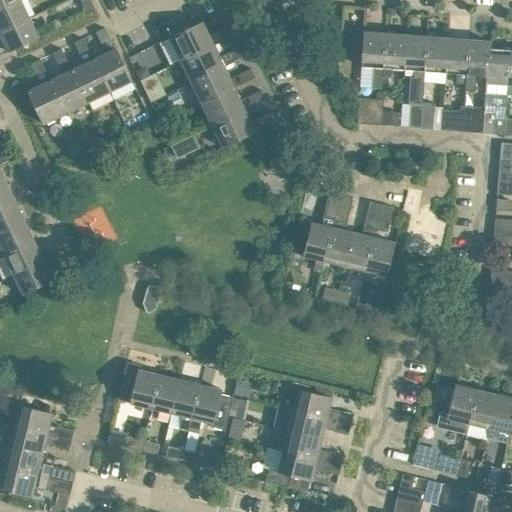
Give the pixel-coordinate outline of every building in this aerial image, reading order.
[(0,0),(0,8),(17,0),(0,0)] [(0,32),(29,18),(20,0),(17,0),(0,8),(0,32)] [(81,0),(87,13),(96,9),(91,0),(81,0)] [(0,32),(9,52),(39,37),(29,18),(0,32)] [(181,60),(213,44),(202,22),(170,37),(181,60)] [(221,40),(235,34),(230,25),(217,31),(221,40)] [(102,45),(111,41),(105,27),(96,32),(102,45)] [(383,77),(386,33),(364,31),(362,66),(373,67),(372,88),(382,89),(383,77)] [(404,70),(407,35),(386,33),(383,77),(388,78),(392,75),(392,69),(404,70)] [(425,71),(428,36),(407,35),(404,70),(411,70),(409,104),(411,104),(409,127),(420,128),(422,102),(423,102),(425,71)] [(446,73),(449,38),(428,36),(425,71),(446,73)] [(83,38),(74,42),(81,56),(90,51),(83,38)] [(466,83),(469,40),(449,38),(446,73),(457,74),(456,82),(465,83),(466,83)] [(491,41),(490,41),(469,40),(466,83),(465,83),(465,90),(475,91),(476,75),(487,76),(488,76),(490,48),(491,48),(491,41)] [(192,81),(224,66),(213,44),(181,60),(192,81)] [(232,62),(245,55),(241,46),(227,53),(232,62)] [(94,59),(110,92),(132,81),(116,48),(94,59)] [(487,76),(485,93),(507,95),(511,50),(491,48),(490,48),(488,76),(487,76)] [(62,49),(53,53),(59,66),(68,62),(62,49)] [(40,59),(31,63),(38,77),(47,72),(40,59)] [(88,102),(110,92),(94,59),(72,70),(88,102)] [(151,75),(146,65),(135,70),(140,80),(151,75)] [(202,103),(234,88),(224,66),(192,81),(202,103)] [(242,83),(255,77),(251,68),(238,74),(242,83)] [(66,113),(88,102),(72,70),(51,81),(66,113)] [(151,75),(140,80),(150,102),(166,94),(155,73),(151,75)] [(44,124),(66,113),(51,81),(28,91),(44,124)] [(213,125),(245,109),(234,88),(202,103),(213,125)] [(253,106),(266,99),(261,90),(248,97),(253,106)] [(485,107),(483,133),(503,135),(505,118),(506,118),(507,95),(485,93),(485,107)] [(369,124),(371,98),(359,97),(358,123),(369,124)] [(369,124),(382,125),(384,99),(371,98),(369,124)] [(435,103),(423,102),(422,102),(420,128),(433,129),(435,103)] [(470,132),(472,106),(460,105),(460,110),(442,109),(441,130),(470,132)] [(483,133),(485,107),(472,106),(470,132),(483,133)] [(245,109),(213,125),(223,147),(255,132),(245,109)] [(263,127),(276,120),(272,111),(259,118),(263,127)] [(400,112),(384,111),(383,124),(398,125),(400,112)] [(180,141),(171,146),(177,158),(186,154),(180,141)] [(499,171),(511,171),(511,143),(501,142),(499,171)] [(511,183),(511,171),(499,171),(498,182),(511,183)] [(511,195),(511,183),(498,182),(497,194),(511,195)] [(0,211),(17,204),(7,185),(0,188),(0,211)] [(325,261),(341,194),(329,191),(321,224),(312,222),(304,256),(316,259),(313,271),(322,272),(324,261),(325,261)] [(345,230),(353,197),(341,194),(325,261),(345,266),(354,232),(345,230)] [(376,229),(382,204),(370,201),(362,234),(354,232),(345,266),(366,271),(374,237),(376,229)] [(0,234),(26,223),(17,204),(0,211),(0,234)] [(388,232),(394,207),(382,204),(376,229),(388,232)] [(495,231),(511,231),(511,219),(496,218),(495,231)] [(0,245),(5,256),(35,241),(26,223),(0,234),(0,245)] [(511,244),(511,231),(495,231),(494,243),(511,244)] [(374,237),(366,271),(387,276),(395,242),(374,237)] [(14,274),(44,260),(35,241),(5,256),(14,274)] [(14,274),(23,294),(53,280),(44,260),(14,274)] [(490,281),(511,283),(511,270),(491,269),(490,281)] [(511,303),(511,283),(490,281),(489,302),(511,303)] [(143,303),(146,311),(148,313),(151,312),(156,308),(161,291),(160,288),(158,287),(152,285),(149,285),(148,287),(143,303)] [(337,303),(339,291),(324,287),(321,300),(337,303)] [(337,303),(348,306),(350,293),(339,291),(337,303)] [(127,362),(117,400),(152,408),(160,374),(141,369),(142,366),(127,362)] [(172,413),(180,379),(160,374),(152,408),(172,413)] [(253,382),(241,379),(238,378),(237,379),(235,379),(232,394),(250,397),(253,382)] [(189,431),(201,384),(180,379),(172,413),(181,415),(179,428),(189,431)] [(332,397),(302,390),(303,384),(286,380),(279,407),(351,424),(353,414),(329,408),(332,397)] [(201,384),(189,431),(199,433),(201,420),(212,423),(211,426),(225,430),(228,415),(233,397),(220,394),(222,389),(201,384)] [(467,432),(469,423),(477,389),(456,384),(448,414),(444,413),(440,417),(439,421),(441,426),(467,432)] [(2,389),(0,397),(0,399),(11,402),(14,391),(2,389)] [(489,428),(498,394),(477,389),(469,423),(489,428)] [(510,433),(511,423),(511,397),(498,394),(489,428),(487,438),(507,443),(510,433)] [(233,397),(228,415),(243,418),(247,400),(233,397)] [(53,413),(19,405),(14,426),(48,434),(53,413)] [(348,435),(351,424),(279,407),(274,427),(322,439),(324,427),(332,430),(332,431),(348,435)] [(232,417),(228,437),(241,440),(245,420),(232,417)] [(48,434),(14,426),(1,423),(0,426),(0,444),(43,454),(45,443),(53,445),(53,446),(69,450),(72,440),(55,436),(48,434)] [(72,440),(74,430),(58,426),(55,436),(72,440)] [(319,450),(322,439),(274,427),(268,447),(283,451),(341,465),(344,454),(327,450),(327,452),(319,450)] [(184,449),(182,460),(198,464),(201,453),(195,452),(199,433),(189,431),(184,449)] [(141,450),(144,440),(128,436),(125,446),(141,450)] [(141,450),(157,454),(160,444),(144,440),(141,450)] [(41,463),(43,454),(0,444),(0,465),(73,483),(76,471),(41,463)] [(184,449),(168,446),(166,456),(182,460),(184,449)] [(338,475),(341,465),(283,451),(278,470),(269,468),(265,481),(288,487),(291,475),(312,480),(314,468),(323,469),(322,471),(338,475)] [(460,458),(439,453),(435,469),(456,475),(460,458)] [(456,475),(467,477),(471,461),(460,458),(456,475)] [(487,482),(487,481),(491,466),(481,463),(477,479),(487,482)] [(70,495),(73,483),(0,465),(0,488),(33,496),(35,487),(70,495)] [(511,471),(501,468),(497,484),(511,488),(511,471)] [(400,486),(397,498),(422,504),(423,501),(437,505),(442,484),(428,480),(425,492),(411,488),(414,477),(402,474),(399,486),(400,486)] [(466,511),(494,511),(498,497),(452,486),(449,497),(461,500),(458,510),(466,511)] [(405,511),(420,511),(422,504),(397,498),(394,509),(405,511)]
